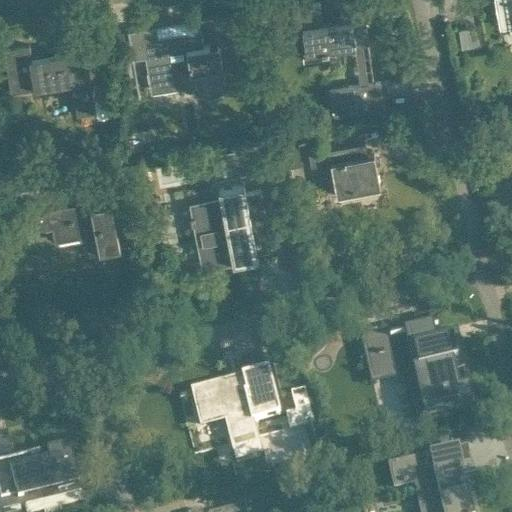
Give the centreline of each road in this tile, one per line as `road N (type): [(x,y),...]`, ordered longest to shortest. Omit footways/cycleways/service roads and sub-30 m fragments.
road 1 (residential): [(88,364),(484,267)]
road 2 (residential): [(484,267),(420,0)]
road 3 (residential): [(121,511),(88,364)]
road 4 (residential): [(511,386),(484,267)]
